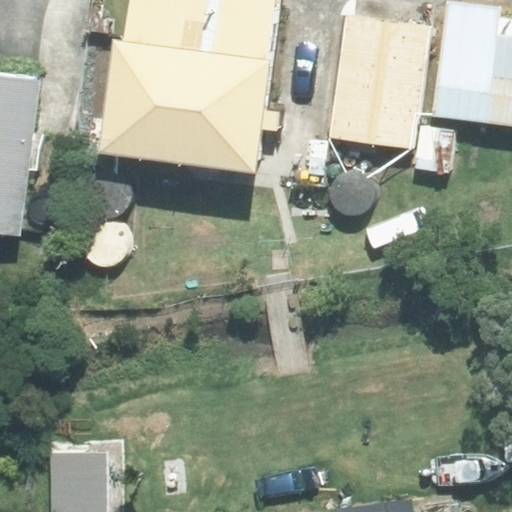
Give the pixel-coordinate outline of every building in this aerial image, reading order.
[(112,136),(268,156),(282,43),(276,43),(280,0),(137,0),(134,25),(126,25),(112,136)] [(453,0),(439,106),(511,115),(511,12),(505,11),(506,0),(453,0)] [(352,8),(334,126),(417,138),(435,20),(352,8)] [(0,66),(0,221),(26,224),(46,72),(0,66)] [(425,122),(420,164),(454,167),(458,126),(425,122)]
